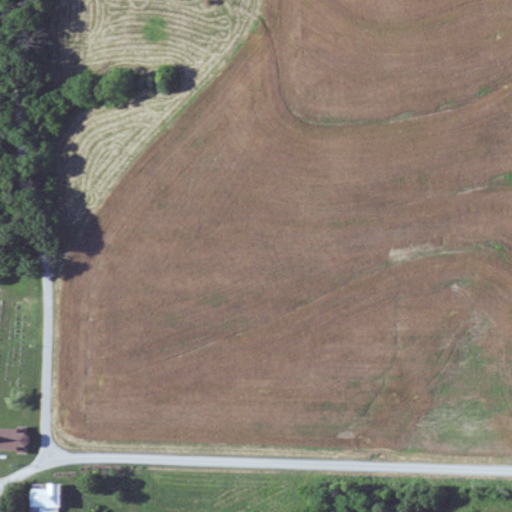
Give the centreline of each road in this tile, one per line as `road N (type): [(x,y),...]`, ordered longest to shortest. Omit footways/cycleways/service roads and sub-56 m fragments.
road 1 (residential): [(511,469),(73,458),(0,485)]
road 2 (residential): [(49,462),(50,294),(22,139),(21,0)]
